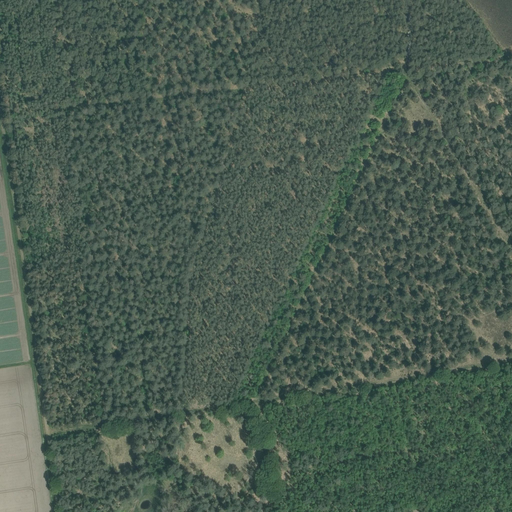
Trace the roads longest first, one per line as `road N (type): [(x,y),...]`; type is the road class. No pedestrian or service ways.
road 1 (track): [(58,511),(0,95)]
road 2 (track): [(408,71),(3,116)]
road 3 (track): [(411,75),(258,402)]
road 4 (track): [(258,402),(511,360)]
road 5 (track): [(49,429),(258,402)]
road 6 (track): [(511,244),(411,75)]
